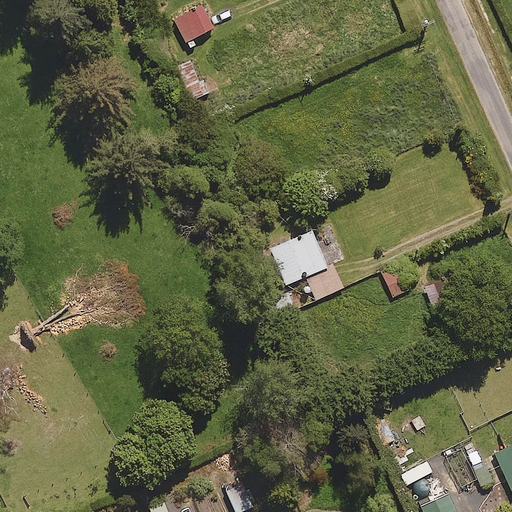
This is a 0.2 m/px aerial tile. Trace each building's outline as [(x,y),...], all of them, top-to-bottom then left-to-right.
[(212,27),(200,4),(173,18),(185,41),(212,27)] [(205,92),(189,59),(172,67),(188,100),(205,92)] [(326,265),(310,228),(268,246),(284,283),(326,265)] [(395,265),(381,272),(392,296),(406,289),(395,265)] [(452,304),(443,278),(424,285),(433,311),(452,304)] [(511,452),(509,446),(494,453),(511,491),(511,490),(511,452)] [(491,478),(477,448),(466,454),(480,484),(491,478)]
